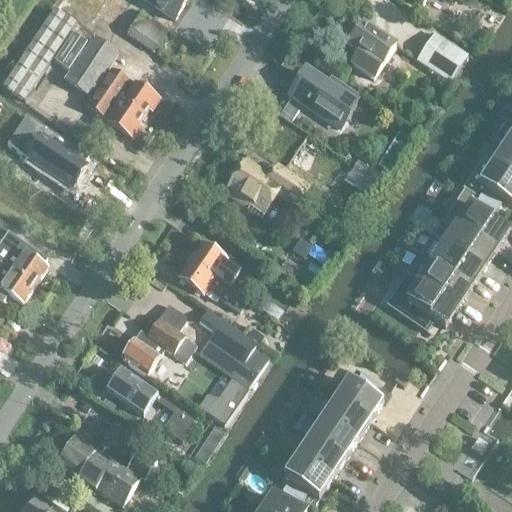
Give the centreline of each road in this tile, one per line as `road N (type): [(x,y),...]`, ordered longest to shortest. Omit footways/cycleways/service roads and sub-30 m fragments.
road 1 (residential): [(0,439),(290,0)]
road 2 (residential): [(511,313),(380,511)]
